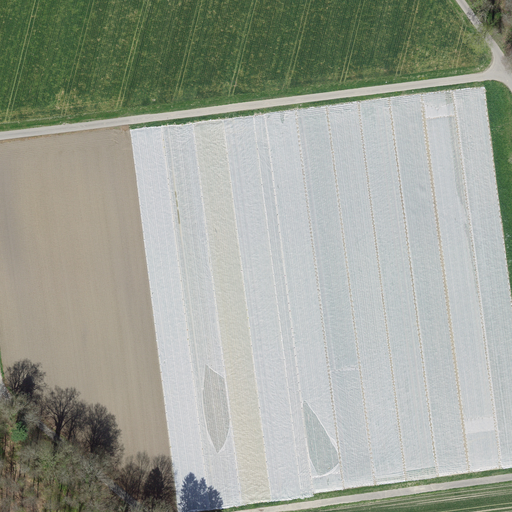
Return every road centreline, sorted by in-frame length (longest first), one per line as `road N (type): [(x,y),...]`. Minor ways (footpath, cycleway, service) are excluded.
road 1 (unclassified): [(0,137),(509,72)]
road 2 (track): [(511,477),(257,511)]
road 3 (track): [(147,511),(0,394)]
